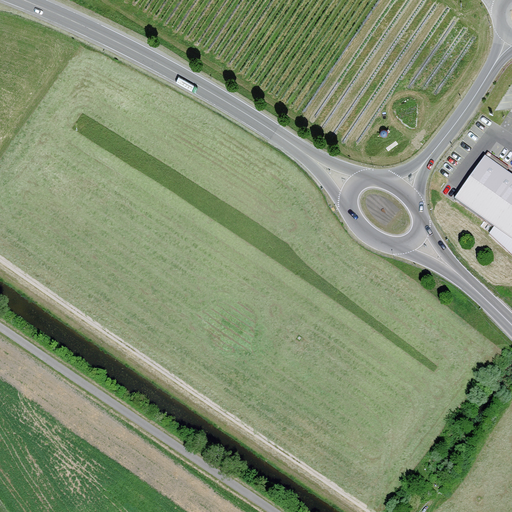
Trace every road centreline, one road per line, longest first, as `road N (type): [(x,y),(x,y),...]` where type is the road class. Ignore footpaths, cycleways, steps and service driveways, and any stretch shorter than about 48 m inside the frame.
road 1 (track): [(0,258),(371,511)]
road 2 (track): [(0,323),(269,511)]
road 3 (trunk): [(301,151),(197,84),(24,0)]
road 4 (trunk): [(426,160),(510,37)]
